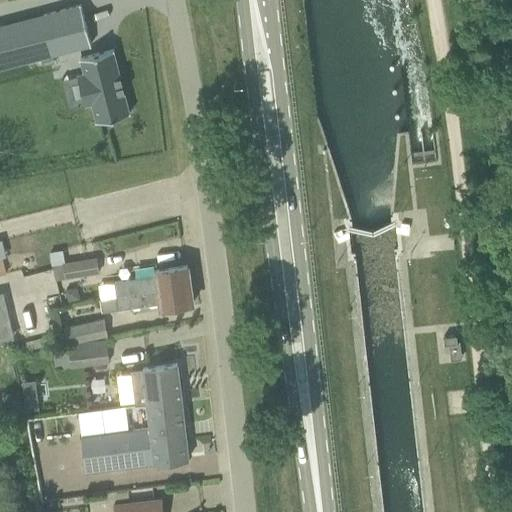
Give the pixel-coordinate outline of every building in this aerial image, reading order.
[(80,5),(0,25),(0,67),(90,44),(90,45),(91,44),(81,4),(80,4),(80,5)] [(84,72),(79,73),(86,103),(91,101),(96,120),(95,121),(95,122),(129,113),(128,112),(113,50),(114,50),(113,49),(80,57),(80,58),(81,58),(84,72)] [(63,251),(50,252),(51,267),(64,266),(63,251)] [(66,279),(100,273),(97,257),(64,262),(66,279)] [(157,289),(190,284),(187,265),(154,270),(155,275),(114,281),(116,295),(127,293),(157,289)] [(101,297),(100,297),(103,311),(118,309),(158,303),(158,308),(173,306),(193,303),(190,284),(157,289),(127,293),(116,295),(101,297)] [(67,300),(78,298),(76,287),(65,289),(67,300)] [(0,338),(12,336),(7,318),(1,319),(0,315),(0,338)] [(107,335),(103,319),(64,327),(67,343),(107,335)] [(457,334),(444,335),(445,345),(450,344),(451,360),(461,358),(459,341),(457,340),(457,334)] [(55,367),(109,363),(106,342),(66,345),(67,351),(54,353),(55,367)] [(147,408),(182,404),(177,363),(157,365),(130,369),(134,405),(145,404),(146,404),(147,408)] [(36,380),(23,381),(26,410),(39,409),(36,380)] [(188,458),(182,404),(147,408),(146,404),(145,404),(148,426),(85,434),(89,470),(188,458)] [(113,502),(114,511),(148,511),(147,498),(113,502)]
